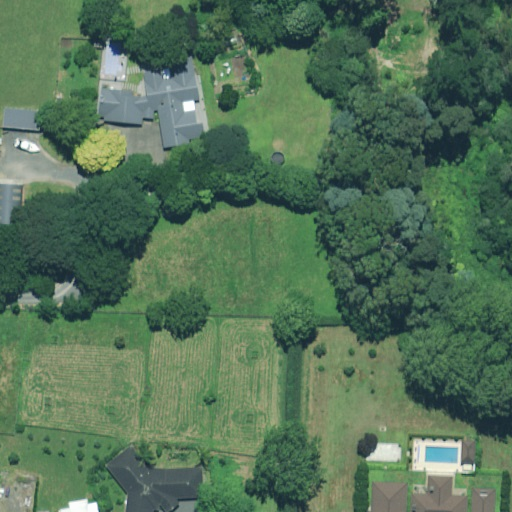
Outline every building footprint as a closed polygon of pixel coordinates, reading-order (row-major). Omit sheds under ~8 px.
[(97,119),(144,126),(145,118),(153,120),(158,118),(165,150),(192,145),(192,140),(210,136),(204,107),(187,111),(185,102),(203,98),(199,79),(186,82),(180,56),(141,64),(146,88),(103,81),(97,119)] [(39,110),(7,108),(5,129),(38,131),(39,110)] [(24,187),(0,185),(0,224),(22,226),(24,187)] [(165,511),(173,511),(183,506),(179,500),(206,499),(205,471),(151,470),(133,447),(108,466),(130,495),(127,511),(155,511),(156,510),(157,511),(159,511),(164,509),(165,511)] [(468,511),(469,498),(454,497),(455,478),(430,477),(429,495),(414,494),(412,511),(406,511),(409,486),(375,484),(373,511),(501,511),(503,491),(475,489),(473,511),(468,511)] [(90,506),(89,501),(71,504),(72,509),(62,511),(99,511),(98,504),(90,506)]
